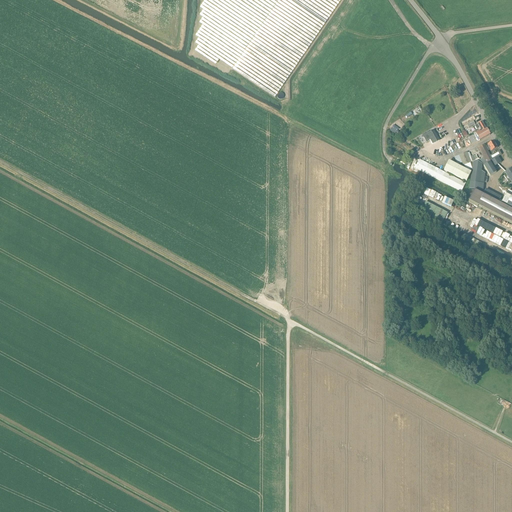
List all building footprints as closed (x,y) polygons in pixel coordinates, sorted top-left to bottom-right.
[(202,0),(195,50),(229,73),(277,0),(202,0)] [(275,98),(308,49),(341,0),(279,0),(253,38),(232,69),(275,98)] [(479,129),(481,132),(486,130),(482,122),(475,127),(477,130),(479,129)] [(481,132),(480,133),(479,131),(475,134),(479,141),(490,135),(486,130),(481,132)] [(432,145),(439,141),(433,131),(429,133),(428,132),(422,135),(426,143),(429,141),(432,145)] [(497,148),(494,142),(487,145),(487,146),(485,147),(484,145),(477,148),(483,158),(477,161),(476,161),(473,162),(472,168),(472,170),(471,175),(469,189),(483,191),(484,183),(487,183),(487,178),(484,177),(485,174),(481,172),(482,165),(483,165),(484,166),(483,166),(489,177),(496,173),(493,167),(498,164),(501,163),(498,157),(501,155),(499,151),(490,156),(488,152),(490,151),(491,152),(497,148)] [(459,155),(454,158),(457,165),(462,163),(463,166),(471,162),(472,162),(472,161),(473,161),(474,161),(475,160),(474,156),(473,156),(472,156),(470,157),(469,157),(467,154),(467,153),(459,156),(459,155)] [(466,183),(419,159),(415,169),(461,193),(466,183)] [(443,171),(466,183),(471,173),(448,162),(443,171)] [(511,193),(508,191),(500,204),(474,191),(468,201),(511,224),(511,193)] [(447,214),(425,202),(419,214),(442,225),(447,214)]
